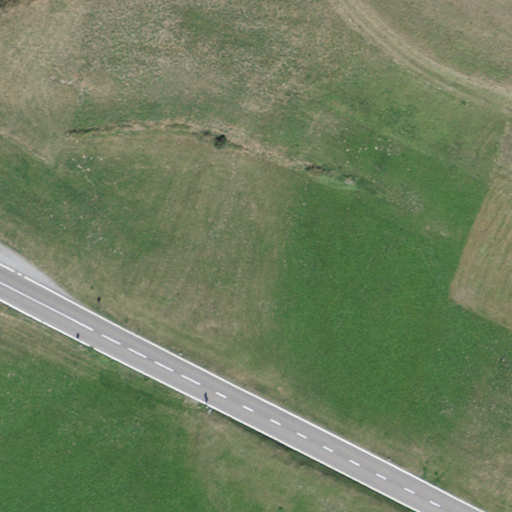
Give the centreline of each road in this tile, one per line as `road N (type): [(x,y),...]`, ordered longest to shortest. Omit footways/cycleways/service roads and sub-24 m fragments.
road 1 (primary): [(451,511),(0,283)]
road 2 (track): [(354,0),(419,61),(511,102)]
